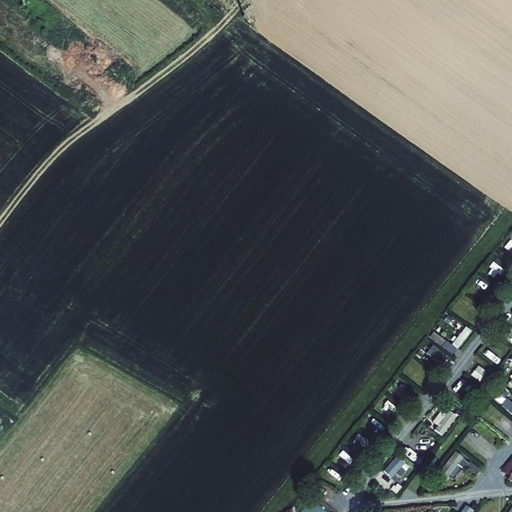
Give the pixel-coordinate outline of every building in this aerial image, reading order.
[(460,349),(474,331),(467,325),(453,343),(460,349)] [(427,353),(443,364),(450,355),(433,344),(427,353)] [(411,370),(407,375),(422,385),(426,380),(411,370)] [(511,398),(502,391),(495,400),(511,412),(511,398)] [(439,423),(435,431),(446,437),(457,416),(442,408),(435,421),(439,423)] [(476,476),(481,469),(457,450),(440,471),(449,478),(461,463),(476,476)] [(394,455),(386,474),(401,481),(409,462),(394,455)] [(511,458),(501,472),(509,474),(507,479),(511,481),(511,458)]
